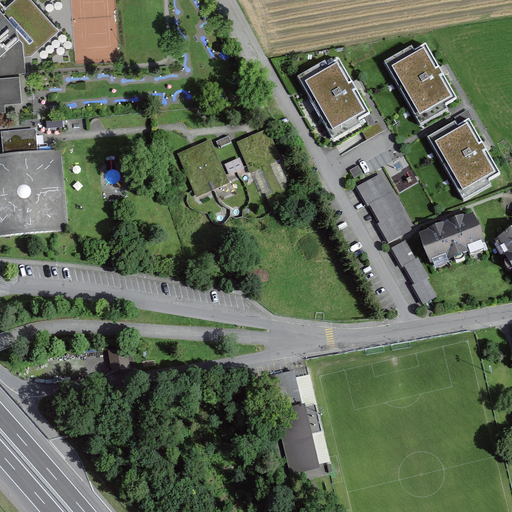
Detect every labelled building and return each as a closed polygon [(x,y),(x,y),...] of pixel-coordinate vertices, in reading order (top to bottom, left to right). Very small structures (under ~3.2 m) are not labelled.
[(0,111),(5,111),(5,103),(22,102),(19,72),(25,72),(24,53),(30,52),(30,44),(46,29),(19,0),(13,0),(5,8),(0,2),(0,111)] [(423,47),(383,69),(413,124),(453,102),(423,47)] [(366,116),(335,63),(298,84),(329,137),(366,116)] [(458,199),(497,177),(467,123),(427,145),(458,199)] [(267,132),(239,144),(252,174),(262,170),(272,194),(268,196),(273,208),(291,200),(285,188),(281,190),(270,166),(280,162),(267,132)] [(38,151),(36,134),(21,135),(21,133),(16,133),(16,136),(1,137),(3,154),(0,154),(0,237),(69,231),(61,149),(38,151)] [(229,136),(216,142),(219,148),(231,143),(229,136)] [(209,143),(181,156),(195,189),(224,176),(209,143)] [(239,160),(226,165),(230,174),(242,169),(239,160)] [(376,175),(353,190),(375,223),(372,225),(385,245),(407,231),(394,212),(398,209),(376,175)] [(431,272),(482,254),(469,217),(418,235),(431,272)] [(511,276),(511,235),(495,245),(511,276)] [(416,304),(430,296),(421,281),(427,278),(416,259),(412,261),(400,241),(386,249),(397,269),(400,267),(411,285),(407,288),(416,304)] [(123,244),(122,251),(133,253),(134,246),(123,244)] [(110,352),(113,371),(128,369),(125,349),(110,352)] [(303,369),(267,376),(273,403),(309,395),(303,369)] [(310,404),(273,414),(289,473),(326,464),(310,404)]
